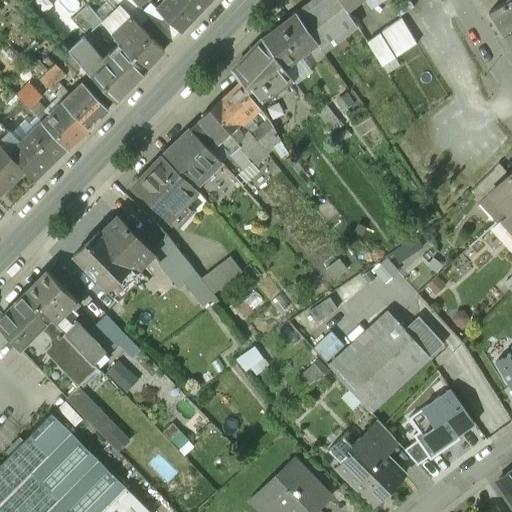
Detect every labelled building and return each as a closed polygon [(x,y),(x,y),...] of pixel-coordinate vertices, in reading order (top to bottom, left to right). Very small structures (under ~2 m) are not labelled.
[(163,0),(156,8),(181,32),(211,0),(163,0)] [(311,0),(296,12),(318,44),(323,51),(357,27),(346,10),(339,0),(311,0)] [(339,0),(346,10),(362,0),(339,0)] [(511,0),(507,0),(489,12),(505,35),(511,30),(511,0)] [(164,50),(120,5),(102,23),(122,47),(145,72),(164,50)] [(296,13),(263,39),(284,68),(318,44),(296,13)] [(95,15),(77,30),(83,37),(84,38),(102,22),(95,15)] [(367,41),(382,65),(417,44),(402,19),(367,41)] [(84,38),(83,37),(68,49),(82,65),(93,56),(97,53),(84,38)] [(284,68),(263,39),(233,71),(241,83),(259,108),(261,106),(256,101),(268,92),(270,94),(290,79),(293,83),(295,82),(284,68)] [(122,47),(113,56),(101,66),(91,75),(114,102),(145,72),(122,47)] [(93,56),(82,65),(91,75),(101,66),(93,56)] [(55,63),(40,77),(49,87),(65,73),(55,63)] [(36,82),(20,98),(28,106),(35,99),(40,94),(35,88),(38,85),(36,82)] [(109,108),(84,83),(63,102),(88,128),(109,108)] [(259,108),(241,83),(222,100),(241,123),(259,108)] [(63,102),(60,99),(56,102),(60,106),(50,114),(35,99),(28,106),(43,122),(68,148),(88,128),(63,102)] [(241,123),(222,100),(200,120),(231,155),(239,147),(229,135),(241,123)] [(259,108),(241,123),(266,152),(280,142),(274,129),(259,108)] [(20,142),(10,132),(0,140),(0,142),(25,169),(34,179),(68,148),(43,122),(20,142)] [(0,140),(10,132),(0,123),(0,122),(0,140)] [(266,152),(241,123),(229,135),(239,147),(252,162),(256,159),(266,152)] [(217,157),(191,129),(164,157),(191,183),(217,157)] [(0,142),(0,192),(25,169),(0,142)] [(191,183),(164,157),(147,175),(144,174),(136,182),(137,185),(135,187),(178,228),(195,210),(188,203),(198,191),(191,183)] [(497,165),(471,190),(480,200),(508,177),(497,165)] [(511,173),(508,177),(480,200),(499,220),(500,219),(511,208),(511,173)] [(511,208),(500,219),(502,220),(506,216),(511,222),(511,208)] [(132,221),(120,210),(73,255),(111,296),(159,251),(155,245),(144,233),(132,221)] [(195,270),(167,235),(155,245),(159,251),(182,280),(195,270)] [(200,276),(213,293),(242,270),(229,254),(200,276)] [(109,356),(74,320),(72,322),(62,312),(70,305),(74,308),(79,303),(47,269),(25,290),(97,366),(98,366),(109,356)] [(195,270),(182,280),(206,310),(219,300),(195,270)] [(97,366),(25,290),(0,314),(0,327),(20,348),(40,328),(45,328),(54,337),(45,346),(62,363),(77,379),(84,386),(97,366)] [(319,322),(339,308),(331,295),(310,310),(319,322)] [(183,297),(175,303),(181,310),(188,303),(183,297)] [(106,313),(89,329),(104,344),(121,328),(106,313)] [(396,318),(336,373),(370,410),(430,355),(407,331),(396,318)] [(443,343),(421,319),(407,331),(430,355),(443,343)] [(345,345),(332,331),(313,347),(327,362),(345,345)] [(236,357),(244,367),(261,355),(254,345),(236,357)] [(509,353),(495,362),(511,390),(511,345),(511,346),(511,347),(511,352),(510,353),(509,353)] [(117,356),(104,370),(124,389),(137,375),(117,356)] [(300,374),(308,383),(328,367),(318,356),(300,374)] [(62,363),(47,377),(63,393),(77,379),(62,363)] [(76,381),(63,393),(117,449),(130,437),(76,381)] [(457,435),(474,423),(450,388),(408,418),(418,431),(413,435),(417,440),(428,457),(430,459),(459,439),(457,435)] [(0,511),(152,511),(51,412),(23,440),(19,436),(4,451),(8,455),(0,463),(0,511)] [(395,439),(377,418),(365,430),(369,434),(370,434),(380,444),(381,443),(386,448),(395,439)] [(356,448),(342,435),(328,449),(341,462),(341,463),(360,483),(357,485),(373,501),(402,473),(384,455),(385,453),(386,452),(386,450),(386,449),(386,448),(381,443),(380,444),(370,434),(369,434),(356,448)] [(428,457),(417,440),(404,449),(418,464),(428,457)] [(295,460),(251,501),(261,511),(273,511),(280,506),(285,511),(313,511),(330,497),(295,460)] [(511,470),(498,480),(511,499),(511,470)]
